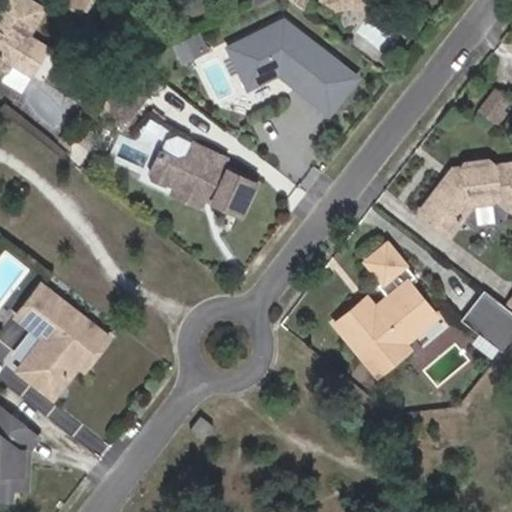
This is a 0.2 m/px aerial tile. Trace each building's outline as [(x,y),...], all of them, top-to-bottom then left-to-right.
[(44,10),(28,0),(1,0),(0,2),(0,57),(30,76),(47,49),(27,37),(44,10)] [(87,0),(61,0),(60,2),(76,15),(87,0)] [(296,0),(295,4),(304,11),(306,0),(296,0)] [(338,10),(370,0),(325,0),(325,1),(338,10)] [(285,21),(229,48),(249,88),(269,79),(266,73),(273,69),(279,74),(314,101),(342,65),(285,21)] [(202,55),(208,53),(200,36),(194,39),(202,55)] [(194,39),(175,48),(183,65),(202,55),(194,39)] [(123,83),(139,63),(126,54),(111,74),(123,83)] [(0,57),(0,69),(5,72),(0,80),(19,93),(30,76),(0,57)] [(130,120),(161,80),(139,63),(123,83),(108,103),(130,120)] [(314,101),(330,113),(358,78),(342,65),(314,101)] [(266,73),(269,79),(279,74),(273,69),(266,73)] [(478,112),(496,126),(511,104),(511,99),(497,88),(478,112)] [(79,139),(71,133),(62,144),(70,151),(79,139)] [(257,183),(222,166),(225,159),(179,135),(169,139),(152,174),(155,178),(165,183),(170,183),(176,186),(179,196),(197,204),(203,202),(209,190),(213,192),(214,203),(240,215),(257,183)] [(453,235),(467,217),(463,214),(473,201),(477,204),(496,201),(499,197),(511,207),(511,165),(498,167),(493,162),(469,165),(466,168),(456,169),(455,171),(457,173),(450,182),(448,180),(423,212),(453,235)] [(473,201),(463,214),(467,217),(477,204),(473,201)] [(374,370),(404,345),(401,341),(419,326),(421,328),(436,317),(408,282),(414,276),(388,244),(380,250),(378,248),(369,256),(371,258),(367,262),(383,282),(378,286),(387,298),(375,307),(369,312),(362,302),(336,323),(352,344),(350,346),(358,355),(360,353),(374,370)] [(33,322),(29,327),(42,337),(17,370),(47,393),(57,392),(70,375),(66,372),(74,361),(78,365),(83,369),(108,338),(40,284),(20,311),(33,322)] [(494,344),(511,320),(511,314),(484,292),(474,304),(493,320),(481,334),(494,344)] [(369,312),(375,307),(367,298),(362,302),(369,312)] [(474,304),(462,319),(481,334),(493,320),(474,304)] [(16,316),(29,327),(33,322),(20,311),(16,316)] [(511,320),(494,344),(499,348),(511,332),(511,320)] [(404,345),(374,370),(378,374),(408,349),(404,345)] [(78,365),(74,361),(66,372),(70,375),(78,365)] [(25,451),(31,451),(40,440),(0,407),(0,499),(12,501),(13,490),(29,491),(30,467),(24,462),(25,451)] [(217,426),(203,416),(192,430),(205,441),(217,426)]
